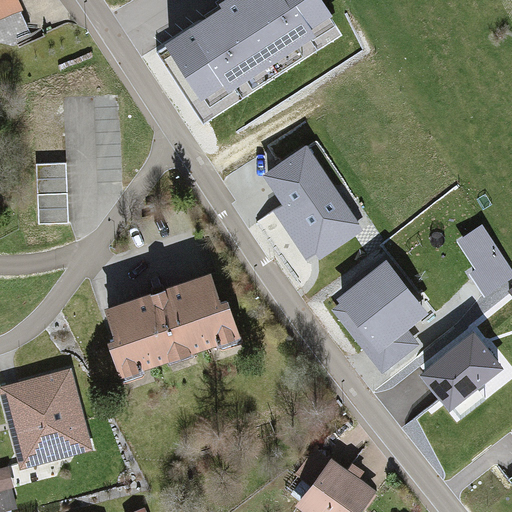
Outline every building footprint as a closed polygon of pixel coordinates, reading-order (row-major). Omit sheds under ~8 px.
[(10,0),(0,0),(0,16),(15,10),(10,0)] [(319,0),(235,0),(156,52),(203,124),(341,34),(319,0)] [(305,146),(263,175),(284,205),(273,213),(306,260),(314,254),(320,262),(364,231),(305,146)] [(64,159),(34,161),(39,224),(68,222),(64,159)] [(511,271),(481,225),(455,242),(473,269),(469,272),(484,294),(511,275),(511,271)] [(428,313),(386,260),(336,299),(339,303),(331,310),(382,373),(418,344),(407,330),(428,313)] [(203,269),(97,305),(122,378),(228,342),(203,269)] [(501,368),(474,334),(422,376),(450,410),(501,368)] [(69,363),(0,381),(0,392),(18,464),(91,445),(69,363)] [(358,511),(376,487),(325,452),(292,500),(309,511),(358,511)]
